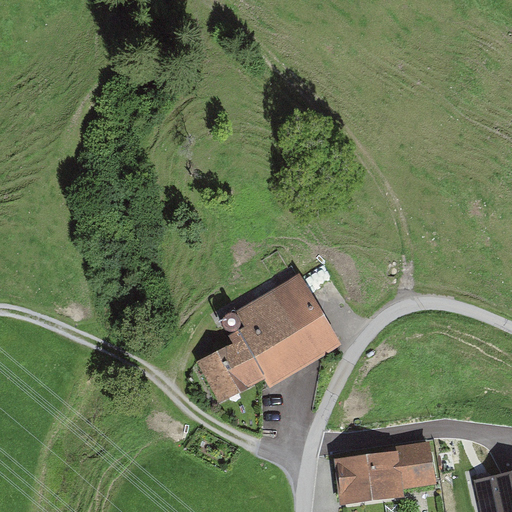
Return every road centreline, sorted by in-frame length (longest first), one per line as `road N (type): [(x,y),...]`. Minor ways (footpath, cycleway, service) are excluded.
road 1 (track): [(405,306),(404,231),(334,122),(174,0)]
road 2 (track): [(0,309),(56,320),(197,416),(305,469)]
road 3 (unclassified): [(305,469),(350,361),(384,317),(421,303),(511,328)]
